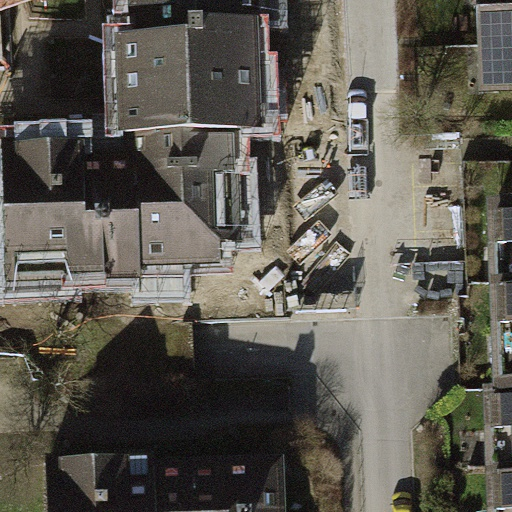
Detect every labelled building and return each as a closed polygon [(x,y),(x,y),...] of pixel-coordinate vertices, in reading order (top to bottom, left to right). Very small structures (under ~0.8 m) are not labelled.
[(122,135),(130,135),(231,133),(239,133),(238,69),(252,68),(251,22),(244,22),(243,0),(129,0),(130,20),(136,20),(136,28),(137,67),(121,67),(122,135)] [(511,0),(477,0),(479,45),(496,45),(497,82),(511,81),(511,0)] [(79,146),(1,148),(3,263),(68,262),(68,276),(138,275),(137,262),(216,261),(214,173),(232,173),(231,133),(130,135),(130,161),(112,162),(79,162),(79,146)] [(511,328),(511,201),(497,202),(497,244),(511,243),(511,246),(511,281),(499,282),(500,329),(511,328)] [(511,511),(511,387),(494,387),(495,427),(509,427),(510,464),(494,464),(495,510),(511,510),(511,511)] [(126,462),(47,464),(47,511),(277,511),(276,464),(211,465),(211,475),(188,475),(188,466),(147,467),(147,476),(126,477),(126,462)]
